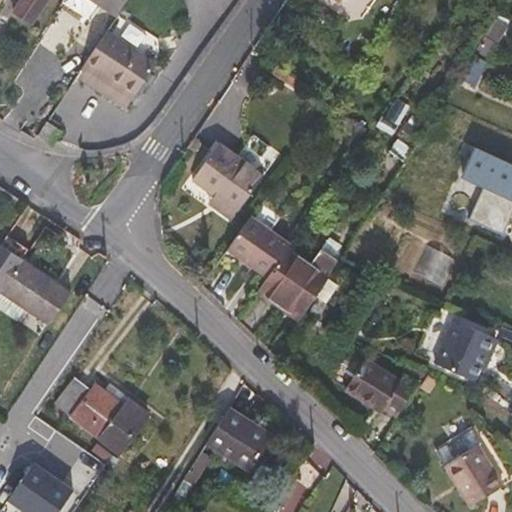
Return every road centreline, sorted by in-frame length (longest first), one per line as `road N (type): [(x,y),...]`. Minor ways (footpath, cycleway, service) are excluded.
road 1 (residential): [(119,213),(148,261),(404,511)]
road 2 (unknown): [(148,261),(8,428),(5,443),(27,500)]
road 3 (residential): [(119,213),(261,0)]
road 4 (residential): [(0,152),(84,215),(119,213)]
